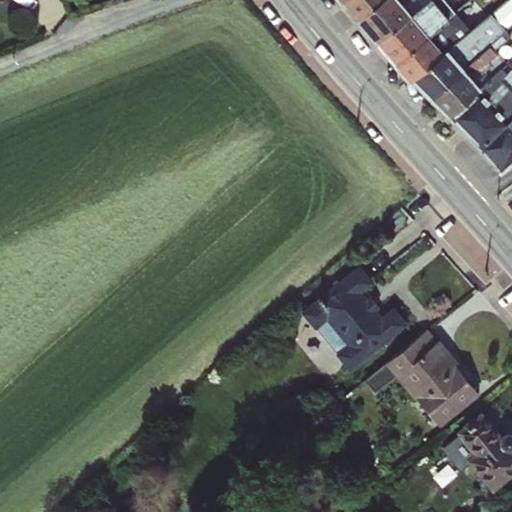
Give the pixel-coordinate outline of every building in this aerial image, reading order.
[(343,0),(357,16),(375,0),(343,0)] [(375,0),(357,16),(376,39),(426,0),(375,0)] [(394,60),(428,34),(434,29),(445,37),(463,22),(454,11),(447,16),(434,0),(426,0),(376,39),(394,60)] [(486,46),(494,47),(505,38),(502,32),(504,30),(489,12),(441,50),(414,78),(430,95),(486,46)] [(428,34),(394,60),(409,78),(414,78),(441,50),(428,34)] [(486,46),(430,95),(449,115),(502,67),(505,61),(494,47),(486,46)] [(502,67),(449,115),(481,147),(511,116),(511,69),(510,68),(506,71),(502,67)] [(511,116),(481,147),(501,168),(511,159),(511,116)] [(317,325),(329,315),(350,342),(338,351),(351,367),(408,322),(395,305),(383,315),(362,289),(374,280),(361,263),(304,309),(317,325)] [(428,328),(393,357),(442,418),(477,390),(428,328)] [(481,415),(462,430),(480,453),(473,459),(495,485),(511,470),(511,433),(508,432),(502,435),(498,436),(481,415)]
